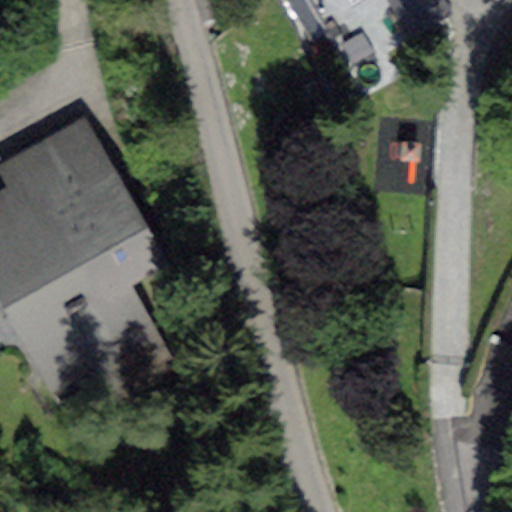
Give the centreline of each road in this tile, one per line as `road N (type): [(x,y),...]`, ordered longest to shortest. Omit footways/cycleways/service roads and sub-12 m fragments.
road 1 (residential): [(313,511),(267,380),(182,0)]
road 2 (unknown): [(482,432),(434,96)]
road 3 (residential): [(511,367),(482,432),(475,511)]
